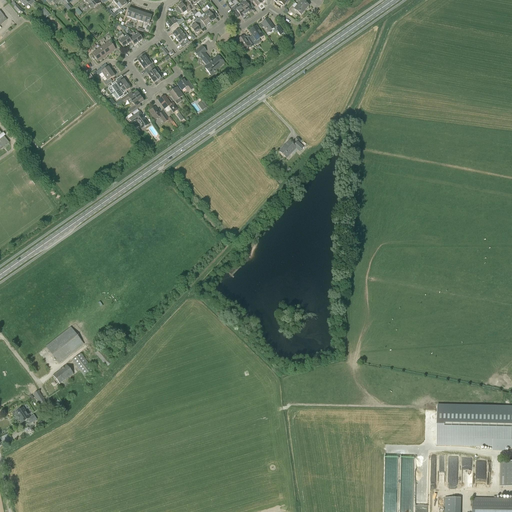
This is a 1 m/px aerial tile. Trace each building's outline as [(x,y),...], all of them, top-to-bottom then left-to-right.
[(73,0),(64,0),(61,3),(68,11),(72,8),(69,4),(73,0)] [(93,9),(99,3),(96,0),(84,0),(86,3),(87,2),(90,5),(89,6),(91,8),(92,7),(93,9)] [(118,8),(120,10),(116,12),(113,14),(110,11),(108,12),(113,18),(122,11),(121,9),(127,4),(123,0),(122,0),(116,6),(114,7),(116,9),(118,8)] [(187,2),(185,4),(190,11),(195,8),(194,6),(196,4),(193,0),(187,0),(186,1),(187,2)] [(241,6),(246,14),(248,13),(249,13),(251,11),(250,10),(254,8),(251,4),(247,0),(244,0),(239,4),(241,6)] [(299,0),(298,2),(299,3),(297,5),(305,11),(309,6),(304,3),(306,1),(307,2),(308,0),(299,0)] [(190,11),(185,4),(183,5),(182,4),(177,8),(178,8),(175,10),(177,13),(179,14),(180,15),(182,14),(186,12),(187,13),(190,11)] [(20,15),(22,15),(24,11),(21,9),(17,5),(13,8),(18,14),(20,15)] [(295,17),(298,13),(301,16),(305,11),(297,5),(294,9),(292,7),(289,11),(295,17)] [(236,16),(239,14),(242,18),(244,16),(246,14),(241,6),(238,8),(236,6),(231,10),(236,16)] [(40,12),(45,18),(49,14),(44,9),(40,12)] [(131,19),(134,11),(128,9),(125,17),(131,19)] [(137,21),(140,13),(134,11),(131,19),(137,21)] [(214,18),(216,17),(212,11),(210,13),(205,17),(210,23),(215,20),(214,18)] [(143,23),(146,15),(140,13),(137,21),(143,23)] [(146,15),(143,23),(149,25),(151,17),(146,15)] [(197,20),(202,27),(205,25),(206,26),(210,23),(205,17),(202,19),(201,17),(198,19),(196,17),(195,18),(196,20),(197,20)] [(172,18),(166,24),(171,31),(178,26),(184,21),(182,19),(180,20),(176,20),(175,21),(172,18)] [(199,29),(202,27),(197,20),(196,20),(195,19),(193,21),(195,24),(190,28),(195,35),(200,31),(199,29)] [(268,33),(269,33),(270,33),(271,32),(272,31),(272,30),(274,29),(268,19),(261,24),(268,33)] [(182,34),(179,29),(180,28),(178,26),(171,31),(170,32),(172,34),(176,39),(182,34)] [(259,39),(262,36),(256,28),(250,32),(252,35),(249,37),(254,45),(255,46),(260,42),(259,39)] [(138,43),(129,30),(127,32),(129,35),(131,38),(129,39),(131,42),(131,43),(134,46),(138,43)] [(129,30),(138,43),(142,40),(137,33),(135,35),(133,32),(131,34),(129,30)] [(181,43),(183,47),(189,43),(185,38),(188,36),(185,32),(182,34),(176,39),(179,44),(181,43)] [(131,42),(129,39),(126,36),(124,37),(122,34),(120,36),(127,45),(131,43),(131,42)] [(127,45),(120,36),(118,37),(120,40),(118,42),(123,48),(127,45)] [(243,50),(249,46),(250,48),(254,45),(249,37),(248,36),(244,37),(244,36),(237,41),(243,50)] [(105,45),(111,53),(115,50),(109,41),(105,45)] [(111,53),(105,45),(101,48),(106,56),(111,53)] [(206,66),(204,68),(211,77),(217,72),(216,71),(224,64),(218,56),(212,62),(204,53),(206,52),(202,46),(194,53),(199,58),(206,66)] [(106,56),(101,48),(96,51),(102,59),(106,56)] [(102,59),(96,51),(92,54),(97,62),(102,59)] [(141,66),(150,59),(147,61),(145,57),(146,56),(144,53),(138,57),(140,60),(137,61),(141,66)] [(153,64),(150,59),(141,66),(144,70),(146,73),(154,67),(152,64),(153,64)] [(98,76),(102,73),(104,77),(111,72),(108,67),(104,70),(102,68),(96,72),(98,76)] [(151,80),(157,75),(160,73),(157,68),(156,69),(154,67),(146,73),(148,75),(147,75),(151,80)] [(110,79),(114,76),(111,72),(104,77),(106,80),(103,82),(106,86),(112,82),(110,79)] [(160,73),(157,75),(151,80),(154,84),(156,82),(158,85),(164,81),(162,78),(163,77),(160,73)] [(119,90),(127,84),(124,80),(119,83),(117,80),(111,84),(112,85),(111,86),(115,92),(119,90)] [(188,93),(193,89),(188,82),(185,83),(183,81),(177,85),(181,91),(185,89),(188,93)] [(127,84),(119,90),(115,92),(119,98),(120,97),(121,98),(127,94),(126,92),(130,89),(127,84)] [(175,102),(183,96),(177,88),(168,94),(175,102)] [(132,103),(140,97),(137,93),(129,98),(132,103)] [(140,97),(132,103),(135,107),(143,102),(140,97)] [(164,110),(165,109),(167,112),(171,109),(174,113),(177,110),(172,103),(170,105),(164,97),(158,101),(164,110)] [(197,104),(202,111),(207,107),(202,101),(197,104)] [(164,123),(168,121),(162,112),(159,114),(155,107),(148,112),(155,121),(160,117),(164,123)] [(142,116),(138,119),(135,115),(129,120),(133,126),(137,123),(142,130),(148,125),(142,116)] [(9,143),(0,131),(0,149),(3,148),(4,147),(9,143)] [(286,158),(296,148),(300,152),(303,148),(297,142),(293,146),(289,141),(279,151),(286,158)] [(59,364),(84,345),(71,327),(45,347),(59,364)] [(99,349),(94,353),(107,367),(112,362),(99,349)] [(84,377),(93,370),(81,353),(72,360),(84,377)] [(66,380),(73,374),(66,365),(60,370),(60,371),(53,376),(59,384),(65,379),(66,380)] [(38,392),(33,395),(41,406),(45,403),(38,392)] [(437,445),(495,446),(495,448),(511,448),(511,409),(438,408),(437,445)] [(23,425),(29,420),(27,418),(29,417),(25,412),(24,413),(22,410),(16,415),(23,425)] [(511,486),(511,461),(500,461),(500,487),(511,486)] [(444,511),(459,511),(460,498),(445,498),(444,511)] [(511,511),(511,499),(472,498),(472,511),(511,511)]
